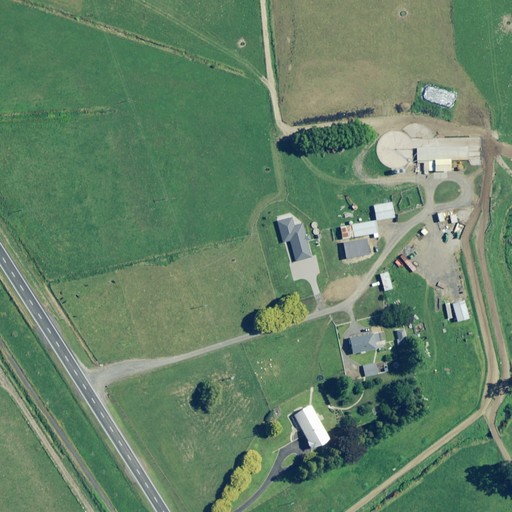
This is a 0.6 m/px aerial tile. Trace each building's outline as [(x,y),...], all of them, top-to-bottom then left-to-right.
[(467,160),(467,148),(416,148),(416,162),(423,161),(423,172),(450,172),(450,160),(467,160)] [(394,218),(391,203),(373,206),(376,221),(394,218)] [(459,222),(457,214),(449,216),(450,224),(459,222)] [(377,233),(374,221),(339,228),(341,240),(377,233)] [(298,261),(293,241),(279,245),(284,264),(298,261)] [(370,246),(350,250),(352,260),(372,256),(370,246)] [(391,289),(387,273),(379,275),(383,292),(391,289)] [(467,319),(463,301),(451,304),(455,322),(467,319)] [(403,328),(395,330),(399,342),(406,339),(403,328)] [(379,343),(377,333),(347,339),(351,355),(376,350),(374,343),(379,343)] [(377,375),(375,364),(362,367),(364,378),(377,375)] [(328,440),(310,406),(292,416),(311,450),(328,440)]
